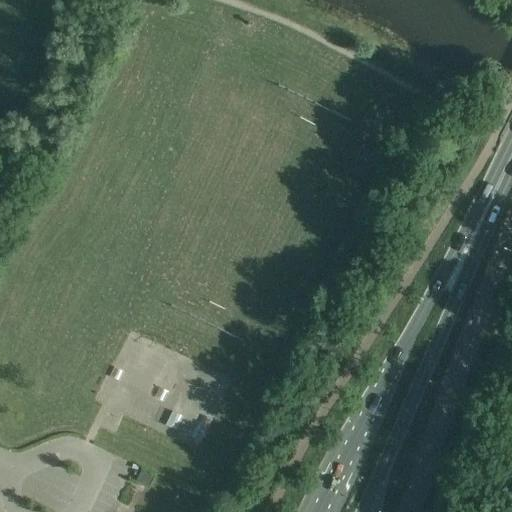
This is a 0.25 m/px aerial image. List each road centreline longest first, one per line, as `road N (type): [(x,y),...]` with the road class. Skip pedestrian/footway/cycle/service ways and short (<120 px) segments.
road 1 (primary): [(477,227),(434,290),(318,511)]
road 2 (primary): [(361,511),(456,297),(477,227)]
